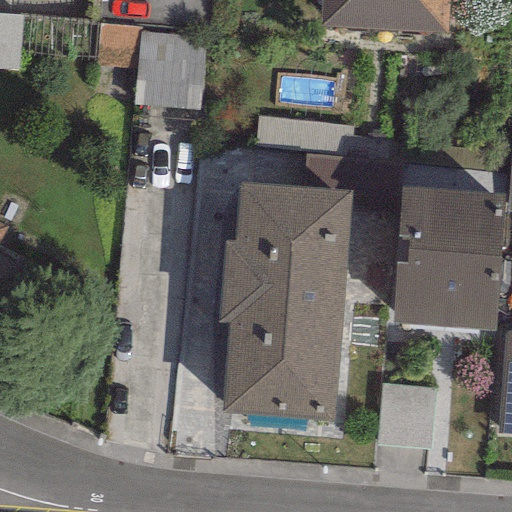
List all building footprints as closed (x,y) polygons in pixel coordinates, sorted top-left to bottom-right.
[(318,0),(317,27),(446,34),(448,0),(318,0)] [(0,71),(14,72),(20,17),(0,14),(0,71)] [(136,68),(139,34),(139,28),(98,25),(95,65),(136,68)] [(205,39),(139,34),(136,68),(132,105),(199,110),(205,39)] [(350,128),(256,117),(253,146),(346,157),(350,128)] [(397,164),(303,155),(300,188),(350,193),(349,210),(398,215),(401,188),(403,165),(397,164)] [(349,210),(350,193),(300,188),(238,183),(233,243),(222,242),(216,321),(227,322),(220,413),(332,422),(349,210)] [(390,323),(492,331),(502,195),(401,188),(398,215),(390,323)] [(511,331),(502,330),(493,434),(511,436),(511,331)] [(434,389),(379,384),(374,446),(429,450),(434,389)]
